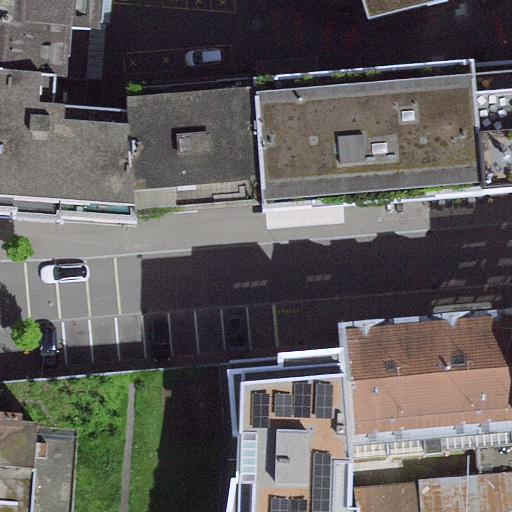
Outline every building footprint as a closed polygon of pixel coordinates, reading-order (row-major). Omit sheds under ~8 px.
[(0,0),(0,76),(55,81),(82,83),(87,0),(0,0)] [(357,0),(363,22),(443,2),(442,0),(357,0)] [(471,60),(253,79),(261,199),(261,209),(366,200),(482,191),(471,60)] [(511,194),(511,62),(490,65),(471,60),(482,191),(501,195),(511,194)] [(134,224),(133,206),(128,110),(53,102),(55,81),(0,76),(0,214),(33,218),(134,224)] [(126,86),(128,110),(133,206),(199,202),(261,199),(253,79),(126,86)] [(434,437),(511,429),(511,318),(511,313),(510,313),(425,321),(424,321),(434,437)] [(346,445),(434,437),(424,321),(423,321),(337,330),(346,445)] [(344,445),(346,445),(337,330),(334,330),(336,348),(291,351),(280,352),(281,364),(224,369),(231,462),(227,511),(344,511),(345,466),(344,445)] [(162,511),(177,367),(32,379),(0,380),(0,511),(162,511)] [(416,485),(349,489),(352,511),(494,511),(510,505),(511,504),(511,495),(509,474),(437,481),(415,483),(416,485)]
